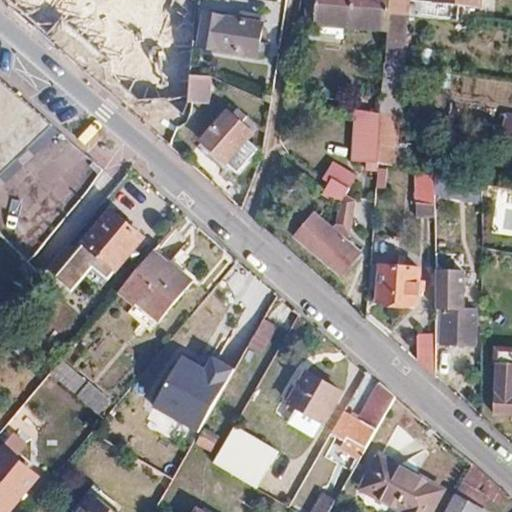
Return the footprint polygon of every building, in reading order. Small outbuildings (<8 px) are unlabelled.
[(23,0),(13,12),(36,32),(63,0),(85,19),(101,0),(23,0)] [(315,26),(316,0),(305,0),(303,24),(315,26)] [(316,0),(315,26),(342,28),(342,37),(357,38),(357,30),(387,32),(388,24),(389,15),(389,0),(316,0)] [(389,0),(389,15),(404,16),(470,23),(471,8),(436,4),(410,1),(410,0),(389,0)] [(471,8),(492,10),(492,0),(435,0),(436,4),(471,8)] [(203,13),(197,49),(258,58),(264,22),(251,21),(251,14),(242,12),(241,19),(203,13)] [(387,32),(385,65),(400,67),(404,16),(389,15),(388,24),(387,32)] [(333,53),(301,50),(300,66),(332,69),(333,53)] [(355,89),(381,92),(384,58),(364,57),(363,65),(357,65),(355,89)] [(385,65),(382,114),(399,117),(403,117),(407,67),(400,67),(385,65)] [(190,76),(188,102),(209,104),(211,77),(190,76)] [(0,176),(53,127),(0,80),(0,176)] [(226,110),(200,142),(238,175),(259,151),(246,140),(259,127),(237,108),(232,115),(226,110)] [(352,162),(378,163),(382,114),(356,110),(352,162)] [(382,114),(378,163),(396,167),(399,117),(382,114)] [(502,135),(511,136),(511,115),(506,114),(502,135)] [(329,184),(325,191),(321,197),(339,207),(357,177),(333,162),(322,178),(329,184)] [(435,195),(435,175),(415,171),(415,204),(435,205),(435,195)] [(435,175),(435,195),(483,205),(483,185),(435,175)] [(373,232),(376,187),(360,186),(357,231),(373,232)] [(93,267),(109,280),(145,238),(112,211),(54,279),(72,294),(85,278),(93,267)] [(314,213),(293,237),(341,277),(362,253),(346,240),(352,233),(339,222),(333,229),(314,213)] [(153,251),(118,293),(135,307),(136,305),(159,323),(194,282),(169,262),(168,264),(153,251)] [(419,269),(371,265),(369,289),(378,290),(378,302),(416,305),(419,269)] [(93,267),(85,278),(100,291),(109,280),(93,267)] [(463,270),(436,271),(436,308),(445,308),(442,344),(475,347),(478,311),(463,310),(463,270)] [(276,296),(259,281),(249,291),(269,309),(276,296)] [(282,319),(268,311),(248,348),(262,355),(282,319)] [(18,343),(0,325),(0,345),(9,353),(18,343)] [(436,379),(436,336),(418,336),(418,363),(436,379)] [(87,351),(76,342),(60,362),(70,370),(87,351)] [(511,350),(498,350),(495,415),(511,415),(511,350)] [(109,403),(70,370),(60,362),(50,374),(76,397),(99,415),(109,403)] [(342,393),(307,372),(288,403),(297,408),(321,422),(324,424),(342,393)] [(357,422),(356,421),(347,438),(367,448),(395,397),(379,383),(357,422)] [(99,415),(76,397),(68,406),(95,430),(103,420),(99,415)] [(312,438),(321,422),(297,408),(287,423),(312,438)] [(357,419),(345,412),(332,435),(344,442),(347,438),(356,421),(357,419)] [(279,451),(235,426),(214,464),(258,490),(279,451)] [(219,435),(206,428),(196,445),(210,453),(219,435)] [(83,444),(74,454),(84,463),(93,453),(83,444)] [(10,511),(39,478),(3,448),(0,451),(0,510),(2,511),(10,511)] [(403,511),(429,511),(442,490),(381,457),(363,489),(404,511),(403,511)] [(444,511),(484,511),(498,486),(472,463),(444,511)] [(330,511),(338,498),(325,490),(313,511),(330,511)] [(114,511),(94,496),(81,511),(114,511)]
